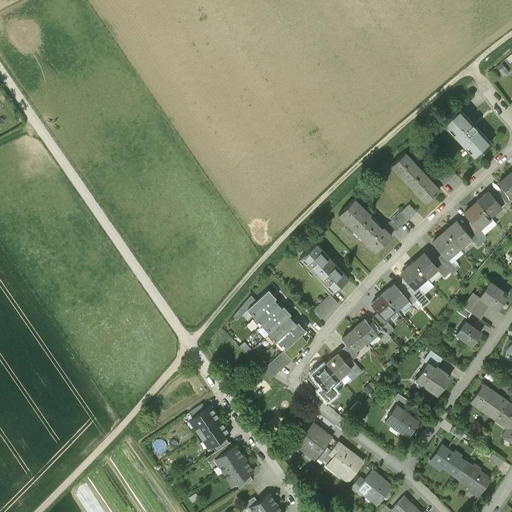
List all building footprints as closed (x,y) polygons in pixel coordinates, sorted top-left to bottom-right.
[(504,64),(498,68),(503,75),(509,70),(504,64)] [(490,142),(458,107),(442,122),(474,157),(490,142)] [(416,163),(405,151),(392,163),(399,170),(397,172),(408,184),(410,183),(416,189),(414,191),(420,197),(422,196),(427,201),(440,190),(433,182),(433,181),(429,177),(429,178),(419,167),(420,166),(416,163)] [(448,165),(434,178),(442,187),(456,174),(448,165)] [(510,195),(511,193),(511,175),(510,173),(499,182),(503,187),(510,195)] [(497,192),(507,204),(511,199),(511,197),(510,195),(503,187),(497,192)] [(493,196),(489,191),(477,202),(489,216),(501,206),(493,196)] [(493,196),(501,206),(503,208),(507,204),(497,192),(493,196)] [(391,235),(354,198),(338,214),(375,251),(391,235)] [(491,218),(489,216),(477,202),(465,212),(474,223),(479,229),(479,228),(491,218)] [(400,211),(408,219),(417,211),(409,203),(400,211)] [(408,219),(400,211),(388,223),(395,231),(408,219)] [(495,223),(491,218),(479,228),(484,233),(495,223)] [(465,231),(457,221),(445,232),(458,247),(470,237),(465,231)] [(479,237),(484,233),(479,228),(479,229),(474,223),(469,227),(479,237)] [(479,237),(469,227),(465,231),(470,237),(474,241),(479,237)] [(443,253),(447,258),(453,253),(453,252),(458,247),(445,232),(444,231),(433,241),(443,253)] [(479,237),(474,241),(478,246),(482,242),(479,237)] [(316,243),(315,243),(299,257),(300,258),(332,292),(331,292),(332,293),(348,278),(347,277),(315,244),(316,243)] [(447,258),(451,263),(463,253),(458,247),(453,252),(453,253),(447,258)] [(443,253),(438,258),(446,267),(451,263),(447,258),(443,253)] [(432,263),(425,254),(414,263),(426,277),(436,268),(437,268),(432,263)] [(432,263),(437,268),(436,268),(440,272),(444,277),(450,272),(446,267),(438,258),(432,263)] [(415,286),(426,277),(414,263),(402,273),(407,279),(412,285),(407,289),(422,307),(429,301),(422,293),(415,286)] [(455,267),(451,263),(446,267),(450,272),(455,267)] [(440,272),(436,268),(426,277),(429,281),(440,272)] [(429,281),(426,277),(415,286),(422,293),(432,285),(429,281)] [(402,283),(407,289),(412,285),(407,279),(402,283)] [(497,286),(490,281),(479,296),(489,303),(497,308),(505,297),(494,289),(497,286)] [(407,299),(394,285),(383,294),(395,309),(401,305),(407,299)] [(450,285),(446,289),(451,294),(455,290),(450,285)] [(268,289),(267,289),(255,300),(246,308),(254,317),(272,300),(275,297),(273,295),(273,296),(267,290),(268,289)] [(483,312),(489,303),(479,296),(473,291),(467,300),(483,312)] [(235,318),(246,308),(255,300),(251,294),(248,298),(233,315),(235,318)] [(338,303),(329,294),(312,310),(320,319),(338,303)] [(379,313),(384,319),(385,319),(395,309),(383,294),(371,304),(379,313)] [(411,304),(407,299),(401,305),(405,309),(411,304)] [(479,318),(483,312),(467,300),(465,299),(461,305),(471,312),(479,318)] [(278,306),(272,300),(254,317),(253,318),(261,326),(262,324),(281,307),(279,305),(278,306)] [(432,305),(428,308),(434,315),(438,311),(432,305)] [(467,318),(471,312),(461,305),(457,311),(467,318)] [(281,307),(262,324),(270,332),(288,316),(290,314),(288,312),(287,313),(281,307)] [(382,327),(388,322),(385,319),(384,319),(379,313),(373,317),(382,327)] [(293,322),(288,316),(270,332),(268,334),(276,342),(277,340),(296,323),(294,321),(293,322)] [(367,323),(376,332),(382,327),(373,317),(367,323)] [(367,323),(364,319),(353,328),(354,328),(365,341),(366,342),(377,333),(376,332),(367,323)] [(462,338),(472,344),(480,332),(464,321),(455,333),(456,334),(457,332),(463,336),(462,338)] [(297,322),(296,323),(277,340),(285,349),(300,335),(305,330),(304,328),(303,329),(297,322)] [(388,322),(382,327),(388,334),(394,329),(388,322)] [(268,334),(270,332),(262,324),(261,326),(258,328),(266,336),(268,334)] [(382,327),(376,332),(377,333),(384,342),(390,337),(388,334),(382,327)] [(348,344),(354,351),(365,341),(354,328),(343,338),(348,344)] [(283,351),(290,360),(298,353),(297,352),(307,342),(300,335),(285,349),(283,351)] [(244,341),(239,346),(246,354),(252,349),(244,341)] [(348,356),(352,360),(357,355),(354,351),(348,344),(342,349),(348,356)] [(344,360),(348,356),(342,349),(338,353),(344,360)] [(427,362),(434,368),(435,366),(441,357),(431,350),(424,360),(427,362)] [(275,357),(283,366),(290,360),(283,351),(275,357)] [(344,360),(338,353),(326,363),(338,378),(345,372),(351,367),(344,360)] [(351,367),(345,372),(349,377),(351,379),(361,370),(352,360),(348,356),(344,360),(351,367)] [(271,362),(279,370),(283,366),(275,357),(271,362)] [(254,362),(261,370),(265,367),(257,358),(254,362)] [(267,366),(275,374),(279,370),(271,362),(267,366)] [(434,368),(427,362),(415,379),(423,385),(424,384),(437,392),(448,377),(445,375),(446,373),(435,366),(434,368)] [(329,386),(338,378),(326,363),(325,363),(313,374),(321,383),(323,386),(319,390),(327,400),(335,392),(329,386)] [(271,378),(275,374),(267,366),(265,367),(261,370),(264,374),(271,378)] [(488,369),(483,375),(492,382),(496,375),(488,369)] [(345,372),(338,378),(343,383),(349,377),(345,372)] [(316,387),(321,383),(313,374),(308,378),(316,387)] [(368,382),(363,389),(368,394),(374,388),(368,382)] [(507,401),(483,384),(471,402),(495,419),(496,417),(507,402),(507,401)] [(393,398),(405,406),(408,400),(397,393),(393,398)] [(357,400),(349,409),(354,413),(361,404),(357,400)] [(511,405),(507,402),(496,417),(508,425),(507,426),(511,429),(511,405)] [(192,417),(205,408),(202,403),(189,412),(192,417)] [(419,420),(395,403),(384,420),(407,436),(419,420)] [(198,433),(220,419),(210,405),(205,408),(192,417),(197,424),(194,426),(198,433)] [(230,433),(220,419),(198,433),(203,441),(207,439),(211,446),(225,437),(230,433)] [(331,436),(312,422),(299,439),(295,444),(296,445),(312,457),(320,446),(322,448),(331,436)] [(453,426),(450,431),(460,438),(463,433),(453,426)] [(511,442),(511,429),(507,426),(501,435),(511,442)] [(296,445),(295,444),(299,439),(294,435),(287,444),(293,449),(296,445)] [(215,451),(228,442),(225,437),(211,446),(215,451)] [(217,456),(231,447),(228,442),(215,451),(205,457),(208,462),(217,456)] [(329,452),(333,456),(342,445),(337,442),(329,452)] [(466,460),(441,443),(431,458),(455,475),(466,460)] [(244,457),(236,444),(231,447),(217,456),(221,462),(218,464),(223,472),(244,457)] [(362,460),(342,445),(333,456),(327,465),(347,480),(362,460)] [(502,460),(493,453),(489,458),(499,465),(502,460)] [(253,470),(244,457),(223,472),(228,479),(231,477),(235,483),(249,474),(253,470)] [(490,478),(466,460),(455,475),(468,484),(480,492),(490,478)] [(392,485),(372,468),(364,479),(356,489),(357,489),(363,494),(365,491),(378,501),(375,504),(376,505),(392,485)] [(252,479),(249,474),(235,483),(239,488),(252,479)] [(359,475),(350,487),(355,491),(357,489),(356,489),(364,479),(359,475)] [(480,492),(468,484),(466,487),(477,496),(480,492)] [(191,501),(198,496),(195,491),(188,496),(191,501)] [(271,494),(269,492),(257,501),(249,506),(252,510),(251,511),(263,511),(277,503),(275,501),(276,501),(271,494)] [(404,496),(404,495),(391,508),(390,509),(390,510),(388,511),(420,511),(404,496)] [(249,506),(257,501),(254,496),(242,504),(246,509),(249,506)] [(282,511),(283,511),(278,505),(277,503),(263,511),(282,511)] [(377,511),(388,511),(390,510),(390,509),(391,508),(386,503),(377,511)]
